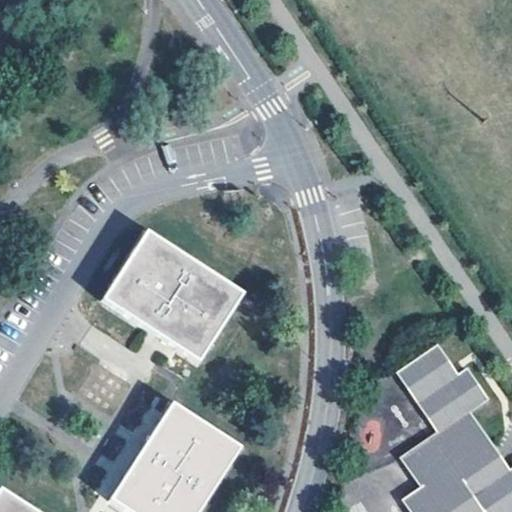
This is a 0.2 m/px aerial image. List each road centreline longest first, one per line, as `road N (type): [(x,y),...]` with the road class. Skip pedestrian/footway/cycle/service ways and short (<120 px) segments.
road 1 (residential): [(297,162),(144,195),(112,219),(0,404)]
road 2 (tertiary): [(297,162),(331,297),(328,405),(301,511)]
road 3 (tertiary): [(198,0),(297,162)]
